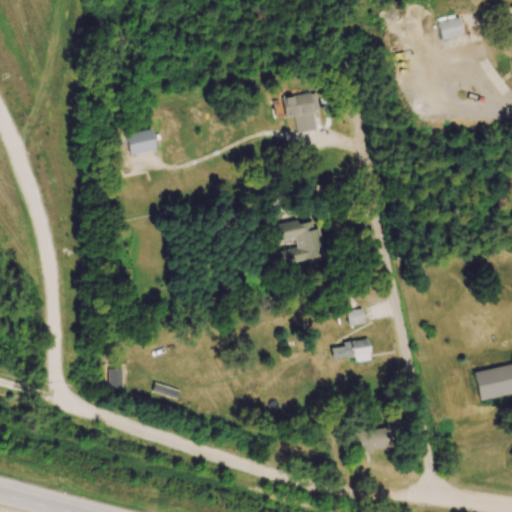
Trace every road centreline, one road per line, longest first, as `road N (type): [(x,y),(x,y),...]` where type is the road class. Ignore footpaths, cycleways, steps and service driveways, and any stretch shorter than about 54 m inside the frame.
road 1 (residential): [(511,506),(309,481),(30,392)]
road 2 (residential): [(436,495),(363,128)]
